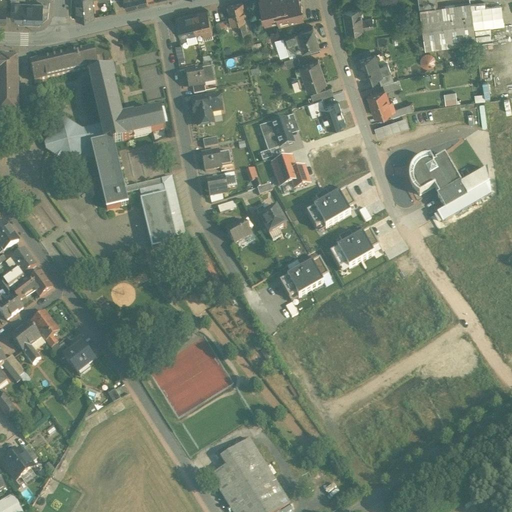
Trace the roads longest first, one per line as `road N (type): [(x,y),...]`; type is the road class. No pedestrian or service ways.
road 1 (residential): [(325,0),(395,213),(511,382)]
road 2 (residential): [(160,12),(196,205),(265,326)]
road 3 (residential): [(216,511),(67,286)]
road 4 (residential): [(352,511),(511,406)]
road 5 (unknown): [(428,415),(283,511)]
